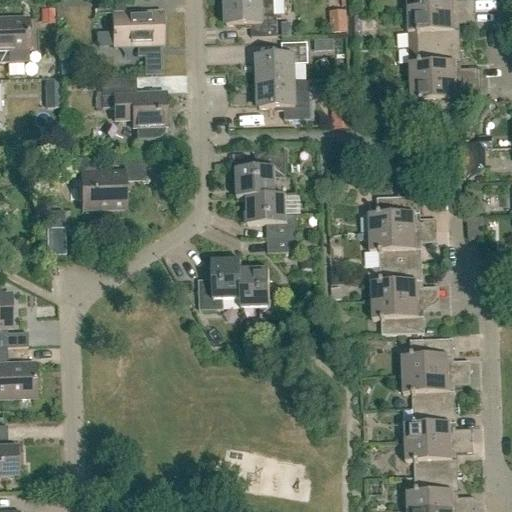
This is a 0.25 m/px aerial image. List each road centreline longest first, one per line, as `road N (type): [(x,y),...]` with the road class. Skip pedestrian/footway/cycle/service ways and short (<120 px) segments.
road 1 (residential): [(77,511),(68,336),(74,310),(185,231),(198,204),(192,0)]
road 2 (residential): [(509,490),(495,490),(486,279)]
